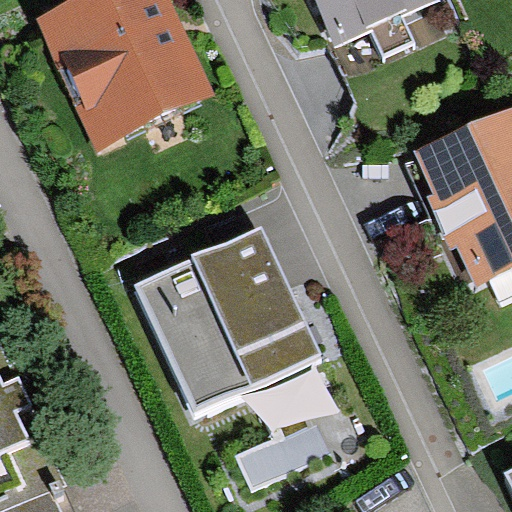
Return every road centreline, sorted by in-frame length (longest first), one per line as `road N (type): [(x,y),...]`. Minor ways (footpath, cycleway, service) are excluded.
road 1 (residential): [(234,0),(480,511)]
road 2 (residential): [(0,133),(178,511)]
